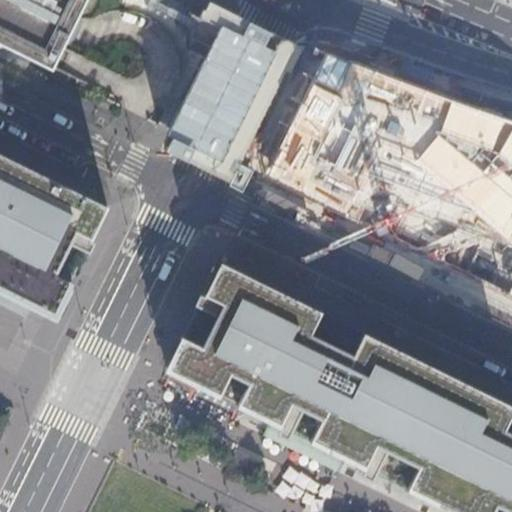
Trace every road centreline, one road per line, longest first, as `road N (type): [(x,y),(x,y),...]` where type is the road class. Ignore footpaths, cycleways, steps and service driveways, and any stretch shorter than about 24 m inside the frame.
road 1 (secondary): [(185,191),(511,349)]
road 2 (unclassified): [(26,511),(185,191)]
road 3 (motorway): [(316,511),(0,351)]
road 4 (unclassified): [(185,191),(280,0)]
road 5 (secondary): [(0,100),(185,191)]
road 6 (primary): [(511,54),(390,0)]
